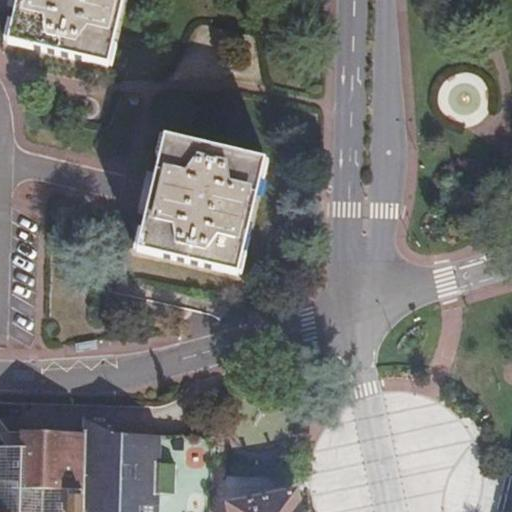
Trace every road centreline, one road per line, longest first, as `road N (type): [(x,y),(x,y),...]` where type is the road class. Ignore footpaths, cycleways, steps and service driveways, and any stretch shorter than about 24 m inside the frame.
road 1 (residential): [(353,312),(120,377),(0,379)]
road 2 (tertiary): [(353,312),(382,213),(387,0)]
road 3 (tertiary): [(350,0),(353,312)]
road 4 (tertiary): [(391,511),(353,312)]
road 5 (tertiary): [(353,312),(511,263)]
